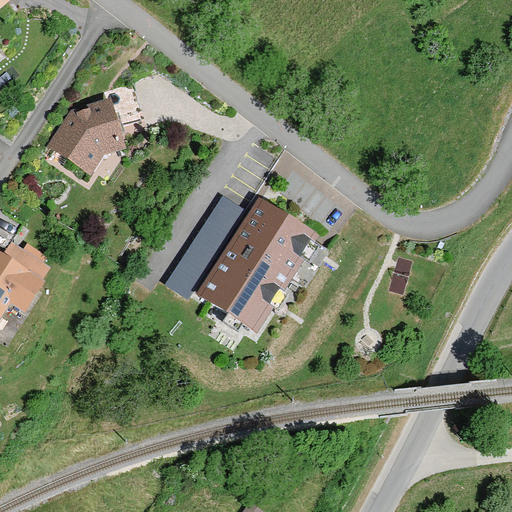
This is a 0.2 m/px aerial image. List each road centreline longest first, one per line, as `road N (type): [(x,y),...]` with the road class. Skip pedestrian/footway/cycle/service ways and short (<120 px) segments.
road 1 (residential): [(511,148),(469,210),(445,222),(396,217),(113,0)]
road 2 (tertiary): [(413,451),(511,259)]
